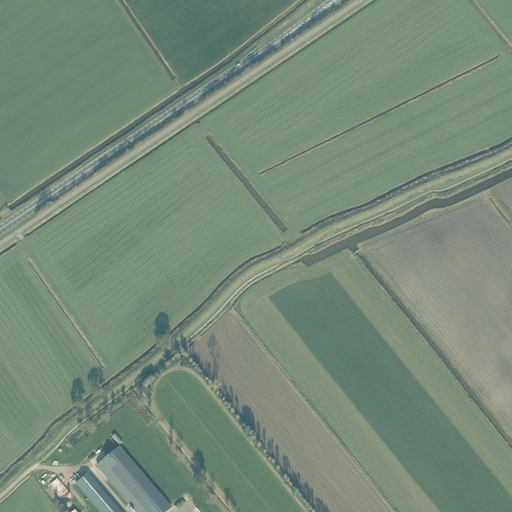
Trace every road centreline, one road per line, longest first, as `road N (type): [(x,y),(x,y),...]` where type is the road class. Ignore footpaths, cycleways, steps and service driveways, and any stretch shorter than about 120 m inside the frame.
road 1 (unclassified): [(0,245),(363,0)]
road 2 (primary): [(0,230),(338,0)]
